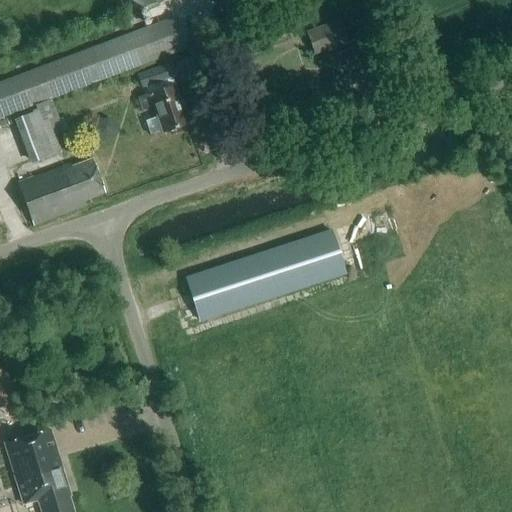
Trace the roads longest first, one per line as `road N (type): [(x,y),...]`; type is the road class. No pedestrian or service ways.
road 1 (unclassified): [(100,217),(511,70)]
road 2 (unclassified): [(193,511),(100,217)]
